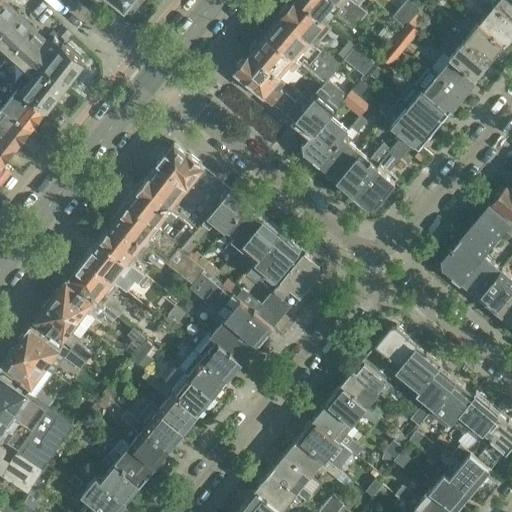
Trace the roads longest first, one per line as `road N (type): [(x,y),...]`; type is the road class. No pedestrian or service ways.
road 1 (residential): [(177,511),(358,286),(377,279)]
road 2 (residential): [(379,250),(358,252),(154,73)]
road 3 (secondary): [(0,269),(154,73)]
road 4 (residential): [(379,250),(393,246),(511,94)]
road 5 (residential): [(511,372),(398,282),(377,279)]
